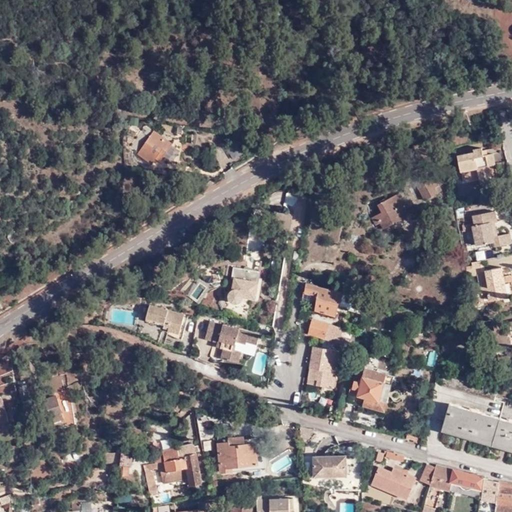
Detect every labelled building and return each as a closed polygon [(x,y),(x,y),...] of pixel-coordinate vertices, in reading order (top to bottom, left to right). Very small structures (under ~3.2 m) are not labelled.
[(130,146),(137,152),(154,129),(147,124),(130,146)] [(137,152),(151,161),(155,156),(159,158),(171,142),(154,129),(137,152)] [(463,183),(479,180),(491,178),(489,169),(495,168),(493,156),(488,157),(484,157),(483,153),(482,149),(475,151),(475,154),(458,157),(461,173),(463,183)] [(416,183),(426,199),(438,192),(435,187),(438,186),(432,174),(416,183)] [(492,185),(491,178),(479,180),(480,186),(492,185)] [(379,221),(384,228),(411,212),(399,193),(378,204),(382,212),(372,217),(375,223),(379,221)] [(271,228),(287,231),(290,212),(274,210),(271,228)] [(496,210),(475,215),(477,224),(474,225),(478,245),(479,245),(492,242),(495,241),(496,246),(511,241),(511,238),(510,232),(499,235),(495,236),(492,224),(497,223),(499,222),(496,210)] [(267,243),(275,245),(277,239),(273,238),(273,236),(268,235),(267,243)] [(486,258),(473,261),(474,267),(470,268),(471,275),(478,274),(487,272),(486,269),(487,269),(486,258)] [(227,276),(232,277),(254,280),(256,270),(230,265),(227,276)] [(204,267),(192,275),(195,280),(207,273),(204,267)] [(487,272),(478,274),(482,294),(489,292),(490,300),(508,296),(502,267),(487,269),(486,269),(487,272)] [(254,280),(232,277),(230,285),(229,286),(228,287),(227,287),(226,288),(226,289),(225,290),(225,291),(224,293),(224,294),(224,295),(225,296),(225,297),(226,298),(226,299),(227,299),(228,300),(229,301),(230,301),(231,301),(232,301),(233,301),(234,301),(235,301),(237,300),(238,300),(238,299),(239,298),(240,297),(240,296),(240,295),(240,294),(251,296),(254,280)] [(305,282),(303,296),(317,300),(315,309),(336,314),(342,292),(305,282)] [(148,304),(144,318),(168,325),(166,332),(181,338),(187,314),(148,304)] [(416,310),(400,306),(399,313),(407,315),(415,317),(416,310)] [(406,321),(407,315),(399,313),(397,319),(406,321)] [(328,323),(313,318),(308,332),(323,337),(323,339),(329,341),(349,346),(351,339),(341,336),(343,327),(328,323)] [(221,355),(237,360),(241,349),(234,347),(237,339),(246,342),(248,339),(257,342),(258,337),(259,332),(222,323),(222,325),(217,324),(218,322),(210,320),(205,336),(213,338),(215,334),(220,335),(217,344),(224,346),(221,355)] [(511,321),(496,324),(497,329),(490,331),(493,347),(511,342),(511,321)] [(333,349),(314,346),(307,386),(323,389),(323,385),(334,387),(337,371),(340,350),(333,349)] [(351,386),(347,401),(371,407),(369,413),(383,417),(385,411),(394,376),(365,367),(363,378),(359,377),(359,381),(355,380),(353,387),(351,386)] [(492,389),(490,383),(438,369),(426,413),(446,418),(442,433),(511,451),(511,421),(500,418),(504,401),(493,399),(495,393),(492,389)] [(491,379),(497,384),(505,375),(499,370),(491,379)] [(22,376),(18,377),(21,399),(29,398),(27,383),(23,383),(22,376)] [(168,401),(181,403),(183,393),(169,391),(168,401)] [(49,409),(52,413),(61,409),(55,394),(45,398),(47,404),(44,405),(46,409),(47,408),(49,409)] [(63,412),(61,409),(52,413),(54,420),(63,416),(63,412)] [(406,437),(417,440),(421,426),(410,422),(406,437)] [(221,473),(234,471),(233,467),(258,464),(257,453),(256,442),(244,444),(237,445),(237,438),(228,439),(228,442),(217,444),(221,473)] [(149,485),(157,484),(154,470),(162,469),(165,482),(191,477),(193,484),(207,481),(206,474),(203,474),(196,442),(163,448),(164,452),(154,454),(156,463),(144,464),(149,485)] [(122,448),(120,462),(131,464),(133,450),(122,448)] [(379,450),(377,460),(383,461),(386,452),(379,450)] [(404,460),(405,456),(388,450),(387,456),(404,460)] [(261,453),(257,453),(258,464),(233,467),(234,471),(262,467),(261,453)] [(347,455),(315,456),(315,475),(348,474),(347,455)] [(423,479),(431,482),(436,467),(427,463),(423,479)] [(437,465),(436,467),(431,482),(430,487),(439,490),(448,492),(451,481),(454,469),(437,465)] [(372,484),(410,499),(418,478),(394,469),(393,473),(379,467),(379,468),(376,467),(375,470),(377,471),(377,473),(374,473),(373,477),(374,477),(372,484)] [(454,469),(451,481),(482,489),(483,478),(454,469)] [(483,492),(497,494),(498,482),(485,480),(483,492)] [(511,485),(499,482),(498,482),(497,494),(496,500),(495,510),(503,510),(504,502),(511,503),(511,485)] [(159,493),(157,484),(149,485),(151,494),(159,493)] [(434,509),(439,490),(430,487),(424,507),(434,509)] [(496,500),(497,494),(483,492),(482,498),(496,500)] [(257,511),(252,511),(252,502),(245,502),(245,498),(233,498),(233,511),(257,511)] [(294,498),(257,499),(257,511),(290,511),(290,508),(294,508),(294,498)] [(81,500),(81,508),(81,511),(92,511),(92,499),(81,500)] [(503,510),(511,511),(511,503),(504,502),(503,510)] [(158,511),(157,505),(153,505),(153,511),(201,511),(201,503),(161,509),(161,511),(158,511)]
